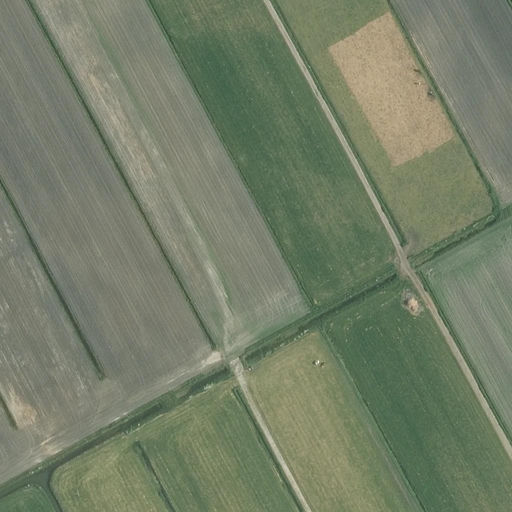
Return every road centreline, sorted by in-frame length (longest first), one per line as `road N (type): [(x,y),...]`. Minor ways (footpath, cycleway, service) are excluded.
road 1 (track): [(263,0),(511,458)]
road 2 (track): [(230,356),(309,511)]
